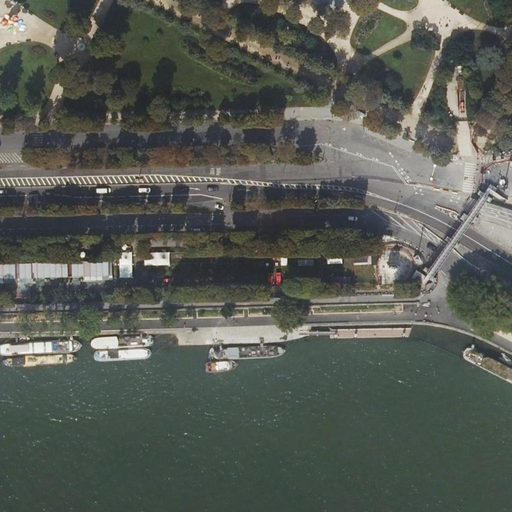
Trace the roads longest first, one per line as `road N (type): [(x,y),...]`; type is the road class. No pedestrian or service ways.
road 1 (residential): [(395,170),(359,145),(317,133),(0,139)]
road 2 (tertiary): [(267,223),(405,227),(511,309)]
road 3 (tertiary): [(0,229),(267,223)]
road 4 (primary): [(350,187),(441,220),(511,268)]
road 5 (primary): [(350,187),(426,196),(511,220)]
road 6 (primary): [(0,187),(162,183)]
road 7 (primary): [(395,170),(351,167),(274,180)]
